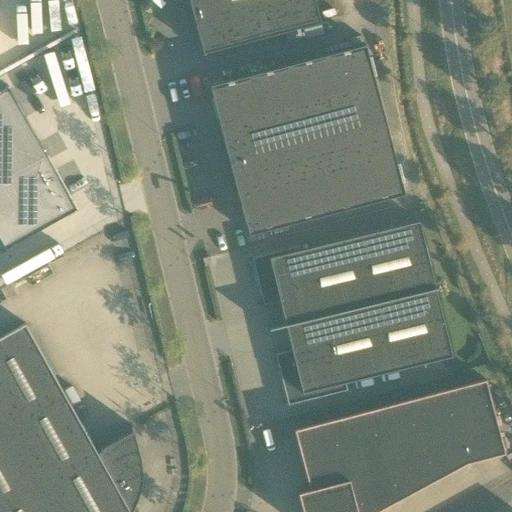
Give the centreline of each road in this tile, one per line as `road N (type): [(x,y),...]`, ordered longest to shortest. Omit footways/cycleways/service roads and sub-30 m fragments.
road 1 (unclassified): [(216,511),(214,419),(101,0)]
road 2 (unclassified): [(511,236),(470,120),(448,0)]
road 3 (unknown): [(392,511),(511,465)]
road 4 (unknown): [(214,419),(244,486),(292,511)]
